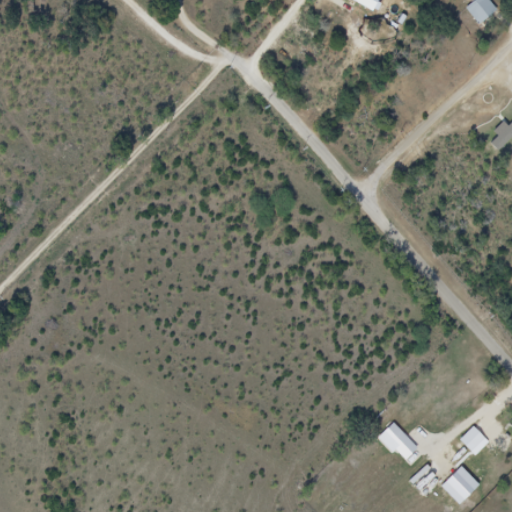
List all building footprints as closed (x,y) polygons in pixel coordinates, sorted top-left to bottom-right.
[(351,0),(370,11),(377,0),(351,0)] [(489,0),(478,0),(466,9),(481,29),(493,20),(491,16),(498,11),(489,0)] [(491,132),(494,136),(489,140),(496,149),(511,136),(511,122),(505,128),(502,123),(491,132)] [(479,411),(492,421),(502,409),(489,399),(479,411)] [(485,458),(504,452),(496,428),(477,434),(485,458)]
